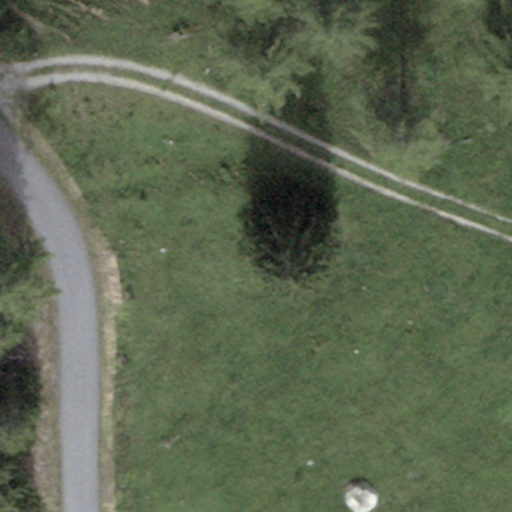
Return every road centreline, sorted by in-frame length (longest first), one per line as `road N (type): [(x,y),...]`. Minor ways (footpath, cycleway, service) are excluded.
road 1 (track): [(0,91),(40,68),(127,71),(511,231)]
road 2 (track): [(0,140),(35,185),(77,384),(82,511)]
